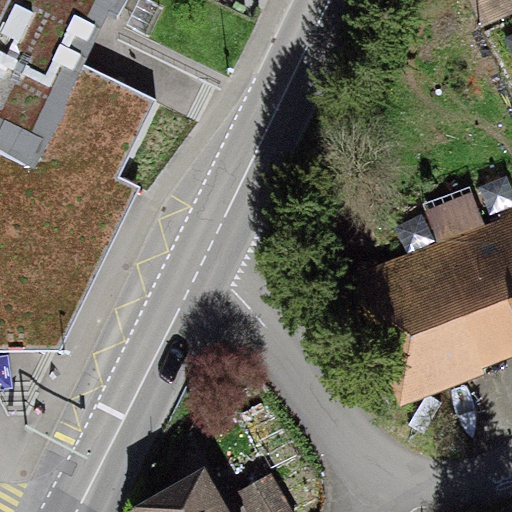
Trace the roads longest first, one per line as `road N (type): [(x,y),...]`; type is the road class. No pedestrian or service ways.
road 1 (residential): [(511,468),(396,474),(332,420),(206,245)]
road 2 (primary): [(206,245),(79,511)]
road 3 (primary): [(323,0),(206,245)]
